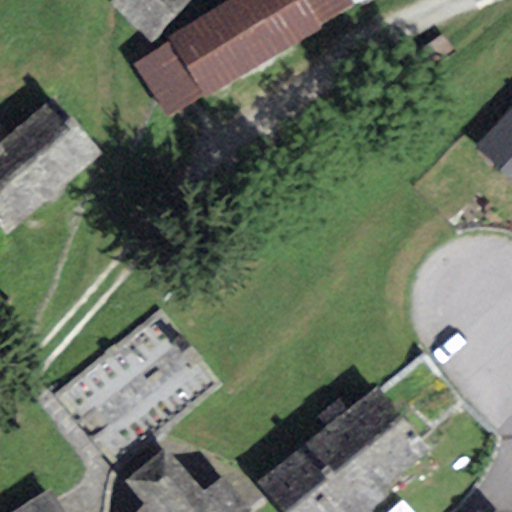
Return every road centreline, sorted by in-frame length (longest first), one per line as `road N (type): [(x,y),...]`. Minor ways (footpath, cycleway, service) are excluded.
road 1 (track): [(107,0),(119,160),(103,283)]
road 2 (track): [(179,191),(99,288),(0,387)]
